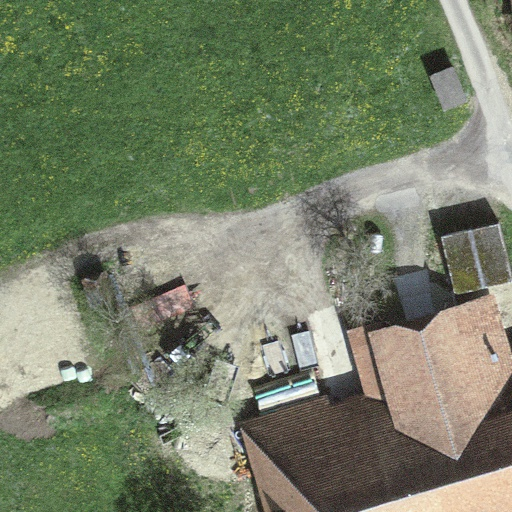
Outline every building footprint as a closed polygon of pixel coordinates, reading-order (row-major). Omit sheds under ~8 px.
[(445,106),(467,97),(455,65),(432,74),(445,106)] [(511,276),(511,267),(498,219),(441,236),(458,293),(511,276)] [(101,273),(84,280),(90,298),(107,292),(101,273)] [(511,511),(511,349),(503,352),(489,306),(359,345),(370,381),(241,420),(268,511),(511,511)] [(205,321),(165,330),(171,356),(211,348),(205,321)]
